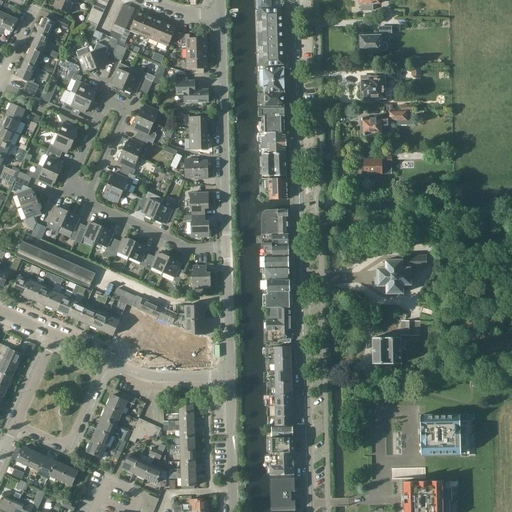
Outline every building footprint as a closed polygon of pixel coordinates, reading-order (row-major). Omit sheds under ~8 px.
[(70,14),(75,2),(70,0),(56,0),(54,6),(70,14)] [(105,9),(107,3),(101,0),(95,0),(94,4),(105,9)] [(257,0),(258,9),(271,9),(270,0),(257,0)] [(360,0),(361,12),(373,12),(373,3),(378,3),(380,1),(379,0),(360,0)] [(102,14),(105,9),(94,4),(91,9),(102,14)] [(132,14),(134,9),(123,4),(121,9),(132,14)] [(100,19),(102,14),(91,9),(89,14),(100,19)] [(129,19),(132,14),(121,9),(119,14),(129,19)] [(271,9),(258,9),(259,65),(283,64),(281,9),(271,9)] [(139,34),(147,15),(137,11),(130,31),(139,34)] [(70,23),(50,14),(47,20),(44,18),(37,33),(48,38),(51,39),(54,31),(52,29),(55,24),(67,30),(70,23)] [(98,25),(100,19),(89,14),(87,20),(98,25)] [(127,25),(129,19),(119,14),(116,20),(127,25)] [(12,32),(18,20),(7,15),(1,27),(12,32)] [(149,38),(157,19),(147,15),(139,34),(149,38)] [(159,42),(166,23),(157,19),(149,38),(159,42)] [(95,30),(98,25),(87,20),(84,25),(95,30)] [(125,30),(127,25),(116,20),(114,25),(125,30)] [(168,46),(176,27),(166,23),(159,42),(168,46)] [(122,35),(125,30),(114,25),(111,31),(122,35)] [(378,35),(391,35),(391,27),(378,27),(378,35)] [(119,41),(120,41),(122,35),(111,31),(109,36),(118,40),(119,41)] [(44,53),(48,45),(46,44),(48,38),(37,33),(31,47),(42,52),(44,53)] [(193,38),(193,34),(186,34),(187,48),(208,48),(207,38),(193,38)] [(116,59),(122,46),(117,44),(118,40),(109,36),(108,38),(111,47),(115,49),(111,56),(116,59)] [(382,42),(382,36),(361,37),(361,52),(363,52),(363,53),(379,53),(378,51),(385,51),(387,48),(387,44),(385,42),(382,42)] [(97,68),(105,65),(105,64),(109,63),(105,54),(108,48),(97,42),(93,52),(91,53),(97,68)] [(121,61),(127,48),(124,47),(122,46),(116,59),(121,61)] [(139,55),(141,48),(136,46),(133,52),(139,55)] [(37,68),(41,60),(39,59),(42,52),(31,47),(24,62),(35,67),(37,68)] [(88,72),(97,68),(91,53),(88,47),(76,51),(78,58),(84,72),(88,71),(88,72)] [(187,59),(208,58),(208,48),(187,48),(187,59)] [(56,59),(58,54),(51,50),(48,56),(56,59)] [(77,75),(80,70),(79,66),(60,58),(57,65),(70,71),(77,75)] [(204,73),(204,69),(208,69),(208,58),(187,59),(187,69),(192,69),(192,73),(204,73)] [(36,92),(38,86),(31,83),(34,75),(32,74),(35,67),(24,62),(18,77),(19,77),(16,83),(36,92)] [(123,90),(132,68),(120,63),(111,83),(115,85),(114,86),(123,90)] [(174,76),(176,69),(167,66),(165,74),(174,76)] [(284,93),(283,67),(264,68),(264,81),(260,82),(260,88),(264,88),(265,104),(284,103),(284,93)] [(420,76),(420,67),(396,67),(396,70),(384,71),(384,77),(377,77),(377,78),(370,78),(370,77),(366,77),(366,81),(363,81),(363,88),(361,88),(361,96),(365,96),(365,99),(385,98),(384,88),(389,88),(389,81),(397,80),(397,70),(411,70),(411,76),(420,76)] [(140,72),(132,68),(123,90),(131,93),(131,92),(135,94),(137,90),(142,92),(147,80),(152,82),(162,86),(164,80),(155,76),(155,77),(141,70),(140,72)] [(185,74),(185,71),(176,69),(176,74),(175,74),(175,95),(183,95),(183,103),(209,102),(208,89),(195,90),(195,88),(195,81),(188,81),(187,81),(187,74),(185,74)] [(91,102),(95,93),(94,93),(96,89),(80,82),(82,77),(77,75),(70,71),(68,76),(76,80),(71,92),(91,102)] [(147,80),(142,92),(147,94),(152,82),(147,80)] [(48,102),(52,94),(45,90),(43,95),(42,94),(39,99),(48,102)] [(88,110),(91,102),(71,92),(65,104),(64,103),(62,108),(78,116),(80,111),(85,113),(86,109),(88,110)] [(20,121),(26,109),(11,103),(6,114),(20,121)] [(159,112),(145,105),(143,109),(142,109),(138,116),(154,123),(159,112)] [(262,132),(266,132),(285,132),(284,105),(262,106),(262,132)] [(372,134),(381,134),(389,134),(388,125),(394,124),(394,120),(407,120),(407,111),(400,111),(390,111),(390,116),(375,116),(375,118),(363,118),(363,134),(365,134),(365,139),(372,139),(372,134)] [(15,132),(20,121),(6,114),(1,126),(15,132)] [(35,128),(40,116),(36,114),(33,122),(31,122),(30,125),(35,128)] [(74,140),(77,133),(76,132),(78,129),(73,127),(76,122),(58,114),(58,115),(61,122),(64,123),(59,133),(74,140)] [(153,144),(155,138),(148,135),(154,123),(138,116),(134,125),(135,126),(134,129),(138,131),(136,136),(148,142),(153,144)] [(189,128),(207,128),(207,122),(209,122),(209,117),(189,117),(189,128)] [(0,138),(10,144),(15,132),(1,126),(0,126),(0,138)] [(207,134),(207,128),(189,128),(190,139),(210,139),(210,134),(207,134)] [(286,152),(285,142),(285,132),(266,132),(267,137),(261,137),(261,149),(267,148),(267,153),(286,152)] [(70,149),(74,140),(59,133),(53,146),(51,145),(48,150),(60,156),(63,151),(67,153),(69,149),(70,149)] [(148,142),(136,136),(134,141),(129,139),(128,143),(127,143),(123,151),(138,158),(143,146),(146,147),(148,142)] [(0,152),(5,155),(10,144),(0,138),(0,152)] [(190,150),(207,150),(207,144),(210,144),(210,139),(190,139),(190,150)] [(175,156),(177,152),(167,147),(165,151),(175,156)] [(22,163),(27,152),(25,150),(19,148),(18,151),(19,152),(16,160),(22,163)] [(58,175),(62,167),(61,167),(62,163),(58,161),(60,156),(48,150),(46,156),(48,157),(43,168),(52,172),(58,175)] [(133,176),(135,170),(133,169),(138,158),(123,151),(119,159),(120,159),(119,163),(123,165),(121,170),(133,176)] [(262,176),(286,175),(286,152),(267,153),(261,153),(261,162),(262,176)] [(365,174),(381,174),(381,173),(391,173),(391,163),(391,157),(381,157),(381,159),(364,159),(364,167),(362,168),(363,171),(365,173),(365,174)] [(195,162),(195,160),(185,160),(186,170),(208,170),(207,162),(195,162)] [(58,175),(52,172),(43,168),(37,166),(34,174),(30,172),(28,176),(19,172),(14,182),(16,182),(11,192),(17,195),(22,207),(37,201),(34,193),(33,193),(31,189),(27,187),(31,177),(38,180),(52,187),(53,183),(54,183),(58,175)] [(15,178),(19,170),(13,167),(11,170),(4,167),(2,172),(15,178)] [(133,176),(121,170),(119,175),(114,173),(112,177),(111,177),(108,185),(123,192),(123,191),(128,180),(131,181),(133,176)] [(208,179),(208,170),(186,170),(186,178),(198,178),(199,180),(208,179)] [(11,186),(15,178),(2,172),(0,175),(0,178),(6,181),(5,183),(11,186)] [(287,198),(286,178),(265,178),(266,192),(269,192),(270,198),(287,198)] [(123,192),(108,185),(104,193),(105,194),(103,197),(117,203),(121,195),(135,201),(131,210),(137,212),(139,206),(142,200),(123,191),(123,192)] [(163,199),(148,192),(147,195),(144,194),(142,200),(139,206),(144,209),(142,213),(146,215),(145,216),(153,220),(163,199)] [(205,216),(205,206),(208,206),(208,193),(190,194),(190,209),(192,209),(192,216),(205,216)] [(173,222),(178,210),(174,208),(176,204),(163,199),(153,220),(162,223),(162,222),(166,224),(168,220),(173,222)] [(33,231),(36,224),(34,217),(41,214),(39,210),(40,210),(37,201),(22,207),(26,220),(23,221),(24,224),(25,226),(27,227),(29,229),(30,230),(33,231)] [(59,210),(55,208),(49,222),(46,227),(58,233),(68,212),(59,208),(59,210)] [(263,234),(271,234),(288,233),(287,209),(270,209),(268,209),(266,210),(264,211),(263,212),(262,214),(262,215),(262,216),(262,234),(263,234)] [(75,242),(82,225),(77,223),(79,219),(75,217),(76,216),(68,212),(58,233),(70,238),(69,240),(75,242)] [(205,225),(205,216),(192,216),(192,222),(191,222),(191,238),(209,237),(209,225),(205,225)] [(93,225),(89,223),(87,227),(82,225),(75,242),(80,244),(83,237),(95,242),(102,227),(93,224),(93,225)] [(39,244),(46,228),(36,224),(33,231),(29,239),(39,244)] [(108,259),(109,257),(116,240),(111,238),(113,234),(109,232),(110,231),(102,227),(95,242),(107,248),(103,256),(108,259)] [(288,255),(288,244),(288,233),(271,234),(271,242),(263,242),(264,249),(266,249),(266,256),(288,255)] [(127,240),(123,238),(121,243),(116,240),(109,257),(114,259),(117,252),(129,258),(136,242),(127,239),(127,240)] [(34,263),(40,249),(22,241),(15,255),(34,263)] [(145,268),(150,255),(145,253),(147,249),(143,247),(144,246),(136,242),(129,258),(141,263),(140,265),(145,268)] [(52,272),(59,257),(40,249),(34,263),(52,272)] [(161,255),(157,253),(155,258),(150,255),(145,268),(150,270),(151,268),(163,273),(170,258),(161,254),(161,255)] [(264,267),(289,266),(288,255),(266,256),(263,256),(263,264),(263,267),(264,267)] [(411,284),(411,268),(427,268),(426,255),(401,256),(401,260),(385,261),(385,269),(377,269),(377,271),(375,271),(375,284),(378,284),(378,286),(386,285),(386,294),(403,293),(403,289),(409,289),(409,285),(411,284)] [(70,280),(77,265),(59,257),(52,272),(70,280)] [(15,271),(20,260),(15,258),(10,269),(15,271)] [(179,283),(184,271),(179,269),(181,264),(177,262),(178,261),(170,258),(163,273),(175,278),(174,281),(179,283)] [(89,288),(95,273),(77,265),(70,280),(89,288)] [(206,276),(206,266),(193,267),(193,273),(192,273),(192,289),(210,288),(210,275),(206,276)] [(289,279),(289,266),(264,267),(263,267),(264,280),(266,280),(290,280),(290,279),(289,279)] [(0,284),(3,286),(8,274),(0,270),(0,284)] [(23,295),(30,279),(27,278),(19,274),(12,290),(23,295)] [(41,284),(43,279),(38,277),(36,282),(30,279),(23,295),(34,300),(41,284)] [(266,291),(290,290),(290,280),(266,280),(266,291)] [(45,305),(51,291),(48,289),(49,287),(41,284),(34,300),(45,305)] [(75,299),(78,293),(81,287),(75,284),(70,297),(63,294),(62,296),(56,310),(67,315),(74,299),(75,299)] [(56,310),(62,296),(59,294),(60,292),(52,289),(51,291),(45,305),(56,310)] [(117,289),(113,298),(120,302),(126,304),(127,305),(129,306),(145,313),(145,312),(150,302),(137,296),(137,297),(136,297),(135,296),(126,292),(126,293),(117,289)] [(265,307),(270,307),(290,306),(289,291),(290,291),(290,290),(266,291),(266,294),(265,294),(264,294),(265,307)] [(82,302),(75,299),(74,299),(67,315),(78,320),(85,304),(86,301),(83,300),(82,302)] [(145,312),(145,313),(157,318),(158,317),(162,307),(159,306),(150,302),(145,312)] [(89,325),(96,310),(92,309),(93,307),(85,304),(78,320),(89,325)] [(184,320),(203,320),(203,305),(198,305),(185,305),(185,313),(183,313),(183,317),(181,317),(181,320),(184,320)] [(205,339),(130,306),(118,334),(178,360),(179,358),(182,359),(184,355),(189,357),(189,363),(205,363),(205,339)] [(291,342),(290,316),(290,306),(270,307),(270,317),(266,317),(266,320),(265,320),(266,328),(266,341),(272,341),(272,339),(283,339),(283,343),(291,342)] [(173,323),(175,317),(177,314),(170,311),(162,307),(158,317),(173,323)] [(104,312),(96,309),(96,310),(89,325),(100,330),(107,314),(109,311),(105,309),(104,312)] [(112,335),(119,321),(115,319),(116,317),(107,314),(100,330),(112,335)] [(181,320),(181,317),(175,317),(173,323),(176,325),(197,335),(203,335),(203,320),(184,320),(181,320)] [(419,335),(419,321),(400,321),(400,336),(419,335)] [(373,364),(400,364),(400,337),(373,337),(373,364)] [(0,358),(17,366),(22,354),(0,344),(0,358)] [(269,359),(290,359),(290,347),(274,347),(275,354),(269,355),(269,359)] [(31,357),(33,351),(27,349),(25,354),(31,357)] [(0,372),(12,378),(17,366),(0,358),(0,363),(2,364),(0,367),(0,372)] [(291,370),(290,359),(269,359),(269,364),(275,364),(275,371),(291,370)] [(270,383),(291,382),(291,370),(275,371),(275,378),(269,378),(270,383)] [(0,386),(7,389),(12,378),(0,372),(0,386)] [(291,394),(291,382),(270,383),(270,388),(275,388),(276,395),(291,394)] [(136,399),(122,393),(120,398),(112,395),(107,406),(121,413),(124,408),(126,409),(130,407),(132,404),(134,405),(136,399)] [(275,406),(292,405),(291,394),(276,395),(269,395),(269,398),(275,399),(275,406)] [(179,413),(193,413),(193,401),(178,401),(179,413)] [(275,416),(292,415),(292,405),(275,406),(269,406),(269,409),(275,411),(275,416)] [(116,424),(121,413),(107,406),(102,418),(116,424)] [(194,425),(193,413),(179,413),(179,421),(168,421),(168,420),(163,420),(163,426),(194,425)] [(461,420),(460,414),(421,415),(422,456),(426,455),(462,455),(461,446),(467,446),(467,434),(469,434),(469,419),(461,420)] [(292,415),(275,416),(268,416),(267,416),(267,421),(268,421),(274,420),(274,426),(292,425),(292,415)] [(131,431),(116,424),(102,418),(97,429),(111,436),(114,429),(124,433),(121,438),(127,440),(131,431)] [(139,432),(144,421),(139,419),(134,430),(139,432)] [(145,434),(149,423),(144,421),(139,432),(145,434)] [(150,437),(155,426),(149,423),(145,434),(150,437)] [(194,437),(194,425),(163,426),(163,432),(180,431),(180,438),(194,437)] [(269,436),(272,436),(293,435),(292,425),(274,426),(271,426),(271,432),(269,432),(269,436)] [(156,440),(161,429),(155,426),(150,437),(156,440)] [(107,447),(111,436),(97,429),(92,440),(107,447)] [(142,441),(145,434),(139,432),(134,430),(129,440),(134,443),(136,438),(142,441)] [(269,453),(293,452),(293,435),(272,436),(272,444),(269,444),(269,453)] [(120,453),(126,442),(114,437),(112,442),(118,444),(115,451),(120,453)] [(180,450),(194,449),(194,437),(180,438),(180,450)] [(102,458),(107,447),(92,440),(87,452),(102,458)] [(157,484),(162,471),(156,468),(163,453),(166,447),(160,444),(158,451),(145,478),(157,484)] [(28,466),(34,452),(23,447),(17,461),(28,466)] [(120,453),(115,451),(109,448),(107,453),(113,456),(114,454),(119,456),(120,453)] [(145,478),(158,451),(152,449),(148,458),(142,455),(139,461),(134,473),(145,478)] [(194,449),(180,450),(177,450),(169,450),(169,455),(180,455),(181,462),(195,461),(194,449)] [(39,470),(45,457),(34,452),(28,466),(39,470)] [(270,475),(294,474),(293,452),(269,453),(270,475)] [(133,475),(134,473),(139,461),(128,455),(122,468),(127,470),(126,472),(133,475)] [(50,475),(56,462),(45,457),(39,470),(50,475)] [(181,474),(195,473),(195,461),(181,462),(181,474)] [(60,480),(66,466),(56,462),(50,475),(60,480)] [(72,485),(78,471),(66,466),(60,480),(72,485)] [(21,479),(24,473),(15,469),(13,475),(21,479)] [(195,473),(181,474),(177,474),(170,474),(170,479),(181,479),(182,489),(193,489),(193,486),(196,486),(195,473)] [(271,511),(294,510),(294,500),(294,496),(294,474),(270,475),(271,511)] [(23,491),(26,483),(21,481),(17,489),(23,491)] [(443,487),(443,483),(426,483),(402,484),(403,511),(448,511),(449,498),(451,498),(451,487),(443,487)] [(14,497),(5,493),(0,504),(0,508),(7,511),(13,511),(19,499),(21,495),(16,493),(14,497)] [(156,505),(158,499),(148,495),(145,501),(156,505)] [(30,511),(34,505),(19,499),(13,511),(30,511)] [(203,501),(203,499),(189,500),(190,511),(208,510),(208,501),(203,501)] [(73,511),(75,505),(64,500),(62,506),(73,511)] [(153,511),(156,505),(145,501),(143,507),(153,511)]
